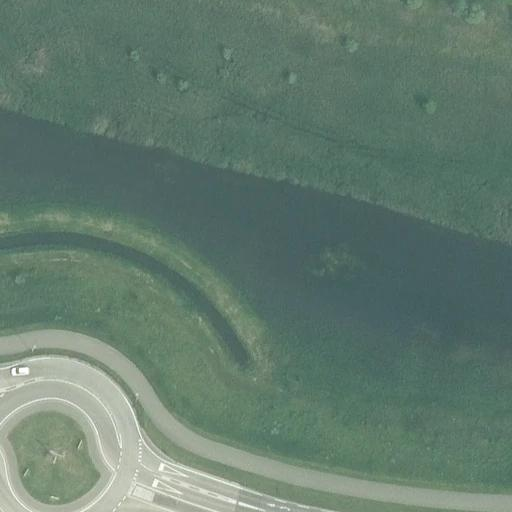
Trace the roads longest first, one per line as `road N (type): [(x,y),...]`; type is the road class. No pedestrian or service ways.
road 1 (unclassified): [(0,346),(44,339),(97,350),(127,371),(187,440),(285,474),(511,504)]
road 2 (primary): [(130,441),(116,403),(85,377),(45,368),(0,379)]
road 3 (primary): [(128,468),(97,413),(77,397),(37,390),(13,400)]
road 4 (secondary): [(265,511),(159,468),(130,441)]
road 5 (secondary): [(265,511),(212,503),(128,468)]
